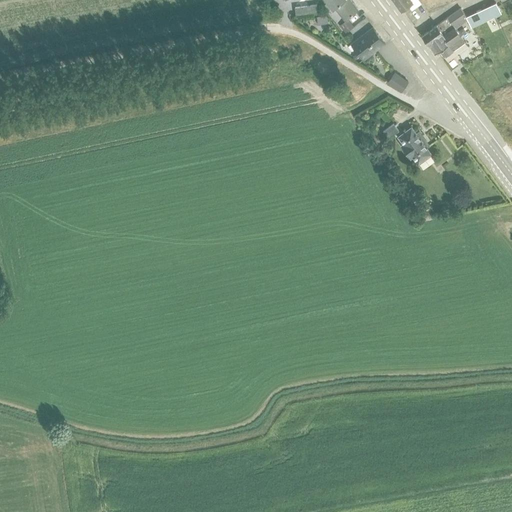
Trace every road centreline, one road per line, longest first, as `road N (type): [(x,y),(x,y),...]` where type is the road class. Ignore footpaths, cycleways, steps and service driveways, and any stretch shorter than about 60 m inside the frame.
road 1 (unclassified): [(482,136),(452,128),(274,28),(0,81)]
road 2 (secondary): [(482,136),(377,0)]
